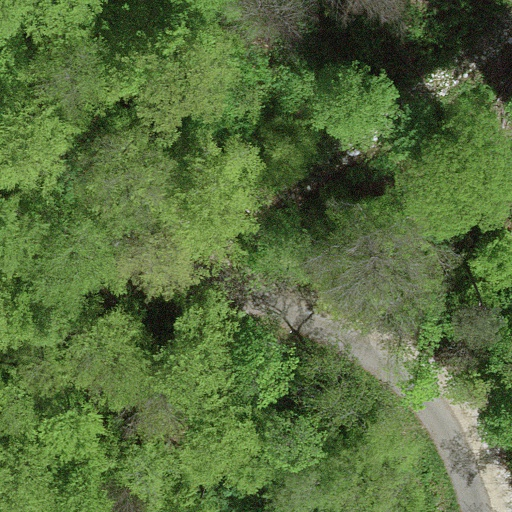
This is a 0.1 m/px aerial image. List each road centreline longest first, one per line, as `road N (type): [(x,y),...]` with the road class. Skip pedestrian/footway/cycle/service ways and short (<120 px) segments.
road 1 (track): [(0,227),(66,237),(219,288),(304,330),(422,416),(472,511)]
road 2 (track): [(66,237),(228,210),(292,185),(511,18)]
